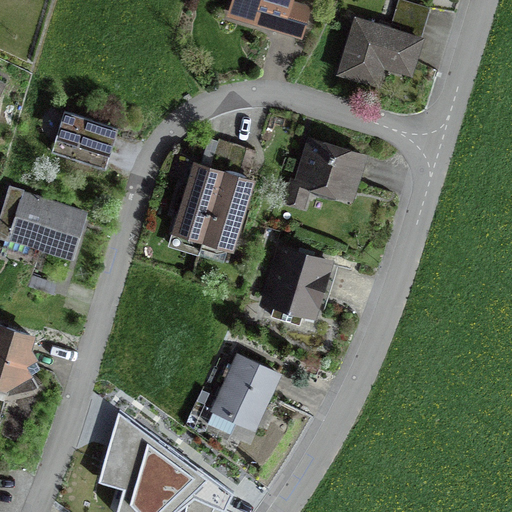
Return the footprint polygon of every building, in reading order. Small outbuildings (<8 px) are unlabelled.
[(253,9),(249,21),(298,36),(306,10),(287,4),(288,0),(234,0),(233,3),(253,9)] [(355,20),(339,73),(375,84),(383,58),(411,67),(419,40),(355,20)] [(50,152),(104,169),(116,128),(63,112),(50,152)] [(197,255),(202,241),(223,173),(232,144),(217,140),(216,143),(208,140),(200,166),(194,164),(169,246),(197,255)] [(347,199),(360,155),(311,141),(298,184),(347,199)] [(232,144),(223,173),(202,241),(230,250),(251,181),(237,177),(245,148),(232,144)] [(0,232),(9,235),(8,237),(71,256),(84,215),(21,196),(20,197),(6,193),(0,213),(0,232)] [(311,316),(327,263),(280,249),(265,302),(274,304),(270,317),(298,326),(302,313),(311,316)] [(26,288),(42,292),(52,296),(56,284),(45,280),(30,276),(26,288)] [(26,346),(29,336),(0,326),(0,376),(4,374),(10,385),(29,374),(38,369),(26,346)] [(237,356),(212,410),(252,428),(277,374),(237,356)] [(225,511),(235,493),(119,409),(100,479),(122,489),(118,510),(119,511),(164,511),(187,491),(225,511)]
